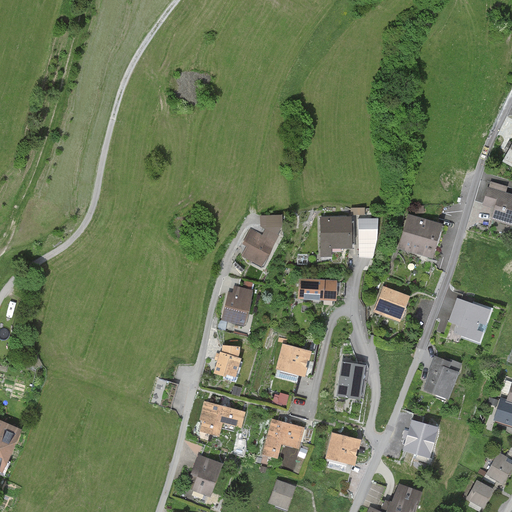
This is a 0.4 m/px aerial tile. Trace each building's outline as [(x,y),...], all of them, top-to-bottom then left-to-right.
[(511,143),(502,162),(511,167),(511,143)] [(508,187),(490,181),(482,205),(494,208),(490,219),(511,225),(511,194),(506,192),(508,187)] [(262,235),(250,229),(241,245),(246,247),(241,256),(262,267),(278,236),(277,235),(282,226),(282,215),(259,215),(260,227),(265,229),(262,235)] [(351,216),(319,217),(320,258),(332,257),(331,249),(352,248),(351,216)] [(449,229),(413,217),(403,250),(438,262),(449,229)] [(360,220),(360,259),(378,259),(378,219),(360,220)] [(336,280),(299,278),(298,299),(335,301),(336,280)] [(252,291),(234,286),(232,293),(228,292),(221,321),(243,326),(252,291)] [(410,296),(383,286),(373,312),(400,322),(410,296)] [(491,310),(456,298),(448,322),(456,325),(453,333),(480,342),(491,310)] [(311,351),(282,344),(276,370),(304,377),(311,351)] [(222,353),(220,352),(219,354),(216,353),(214,360),(217,361),(213,373),(225,377),(226,375),(235,377),(241,358),(237,357),(239,354),(239,347),(222,346),(222,353)] [(451,362),(435,357),(423,391),(449,400),(459,372),(449,369),(451,362)] [(365,366),(341,362),(336,396),(359,400),(365,366)] [(171,410),(178,385),(156,378),(148,403),(171,410)] [(511,402),(506,400),(500,398),(493,420),(511,426),(511,402)] [(245,412),(204,401),(199,420),(202,421),(200,432),(219,437),(222,423),(241,428),(245,412)] [(305,428),(272,419),(262,455),(277,459),(281,444),(299,449),(305,428)] [(0,471),(2,472),(21,429),(0,420),(0,471)] [(438,427),(412,420),(403,451),(429,458),(438,427)] [(361,440),(332,432),(325,458),(354,466),(361,440)] [(507,457),(498,452),(486,475),(502,484),(511,467),(511,464),(505,461),(507,457)] [(222,464),(198,455),(189,480),(194,482),(191,490),(210,497),(222,464)] [(295,487),(276,480),(268,502),(287,509),(295,487)] [(494,490),(476,480),(466,499),(484,508),(494,490)] [(385,511),(382,511),(370,507),(367,511),(413,511),(421,493),(399,484),(392,502),(389,501),(385,511)]
